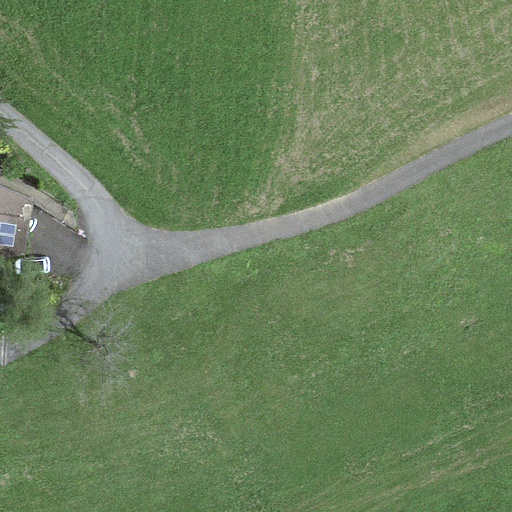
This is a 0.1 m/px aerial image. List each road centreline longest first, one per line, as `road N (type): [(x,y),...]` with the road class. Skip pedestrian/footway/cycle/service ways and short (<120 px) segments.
road 1 (track): [(511,124),(299,223),(218,244),(112,256)]
road 2 (track): [(0,113),(85,192),(112,256),(104,282),(76,310),(0,351)]
